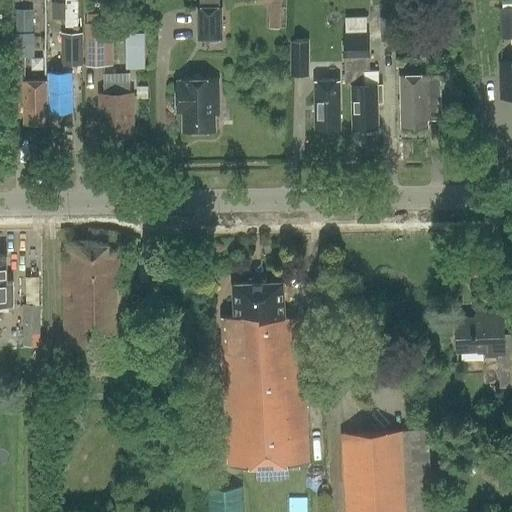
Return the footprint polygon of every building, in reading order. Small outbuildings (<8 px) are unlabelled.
[(221,7),(220,0),(200,0),(201,7),(198,7),(198,40),(224,40),(223,7),(221,7)] [(255,0),(255,2),(270,3),(268,29),(283,30),(285,0),(255,0)] [(511,7),(501,8),(502,39),(511,38),(511,7)] [(16,9),(17,31),(34,30),(34,9),(16,9)] [(368,34),(367,17),(347,18),(347,34),(345,35),(346,86),(353,85),(354,128),(379,128),(378,102),(384,102),(383,84),(380,84),(379,70),(370,71),(370,34),(368,34)] [(394,38),(393,18),(382,18),(382,38),(394,38)] [(114,65),(114,23),(87,23),(86,65),(114,65)] [(130,31),(130,66),(150,66),(150,31),(130,31)] [(34,32),(14,33),(14,57),(35,56),(34,32)] [(85,33),(63,33),(62,65),(84,65),(85,33)] [(310,75),(310,41),(293,41),(293,75),(310,75)] [(341,128),(340,80),(345,80),(345,59),(334,60),(334,72),(317,72),(318,81),(315,81),(316,129),(341,128)] [(511,61),(501,62),(502,98),(511,97),(511,61)] [(428,120),(443,119),(442,74),(402,75),(403,127),(428,127),(428,120)] [(48,80),(49,123),(73,123),(72,79),(48,80)] [(216,130),(216,99),(220,99),(219,79),(183,79),(183,81),(179,82),(180,112),(184,112),(184,131),(216,130)] [(49,123),(48,80),(24,80),(25,124),(49,123)] [(128,83),(102,84),(103,94),(101,94),(101,135),(135,135),(134,93),(128,93),(128,83)] [(128,304),(140,304),(140,295),(130,295),(129,269),(123,269),(123,251),(109,251),(109,244),(70,244),(70,259),(63,259),(65,371),(129,370),(128,304)] [(0,305),(14,305),(13,280),(8,280),(7,255),(0,255),(0,305)] [(230,467),(310,463),(302,316),(286,317),(284,281),(234,283),(235,316),(223,317),(230,467)] [(24,304),(24,332),(40,332),(40,304),(27,304),(24,304)] [(501,387),(511,386),(511,334),(505,334),(504,310),(489,310),(489,316),(457,317),(458,351),(486,350),(486,356),(500,356),(501,387)] [(346,511),(434,511),(429,428),(342,433),(346,511)] [(208,511),(244,511),(243,487),(208,488),(208,511)]
